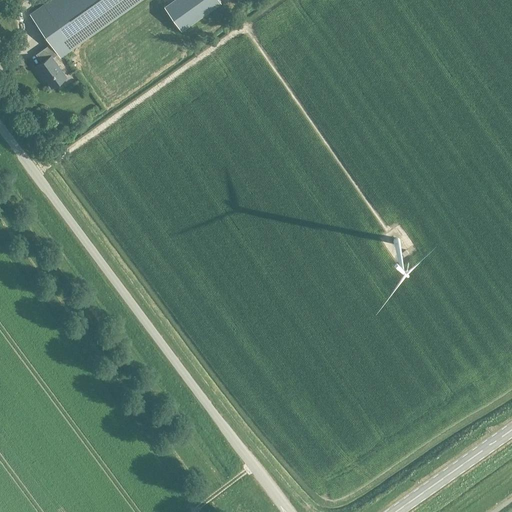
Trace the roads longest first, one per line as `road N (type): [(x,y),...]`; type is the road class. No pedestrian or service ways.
road 1 (track): [(389,231),(245,26),(34,175)]
road 2 (unclassified): [(284,511),(0,127)]
road 3 (secondary): [(395,511),(511,429)]
